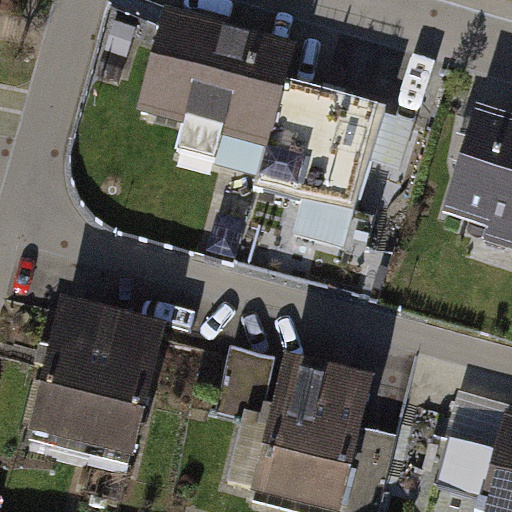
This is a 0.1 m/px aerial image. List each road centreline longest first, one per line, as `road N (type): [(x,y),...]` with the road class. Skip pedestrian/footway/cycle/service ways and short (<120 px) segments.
road 1 (residential): [(7,222),(511,363)]
road 2 (residential): [(7,222),(32,185),(82,0)]
road 3 (residential): [(511,50),(342,0)]
